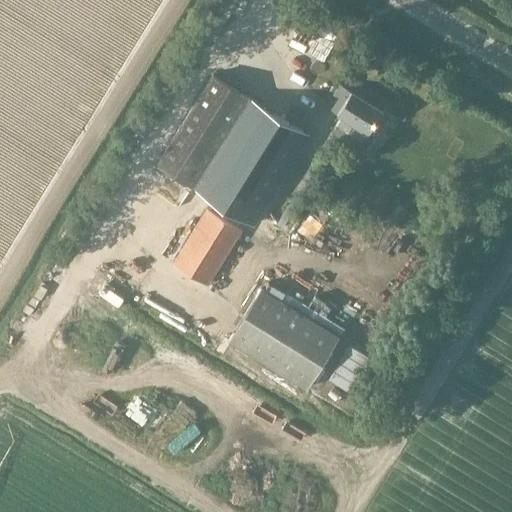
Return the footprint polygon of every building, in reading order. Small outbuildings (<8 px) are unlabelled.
[(299,63),(294,72),(309,81),(314,72),(299,63)] [(320,66),(308,87),(319,94),(332,73),(320,66)] [(308,134),(246,96),(210,73),(154,163),(217,202),(212,210),(207,207),(173,263),(206,284),(241,228),(236,226),(241,216),(253,224),(308,134)] [(367,132),(381,109),(350,90),(349,90),(339,84),(329,100),(339,107),(336,112),(367,132)] [(38,305),(50,292),(40,283),(28,296),(38,305)] [(260,289),(227,340),(304,390),(337,338),(260,289)] [(342,409),(346,399),(319,386),(314,396),(342,409)] [(140,419),(150,400),(128,389),(118,408),(140,419)]
